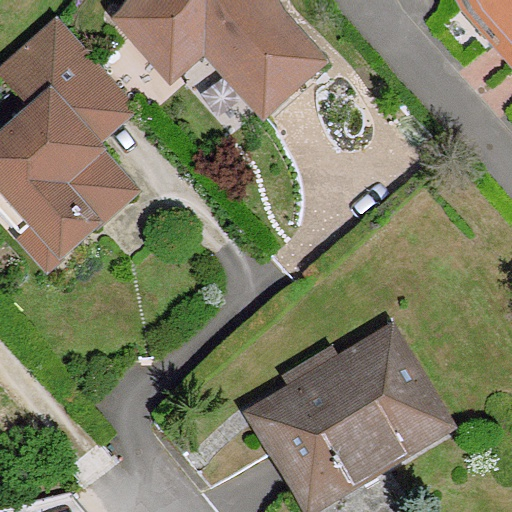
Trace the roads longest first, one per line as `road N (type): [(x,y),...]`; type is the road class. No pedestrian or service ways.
road 1 (residential): [(264,296),(128,417),(187,511)]
road 2 (residential): [(511,167),(364,0)]
